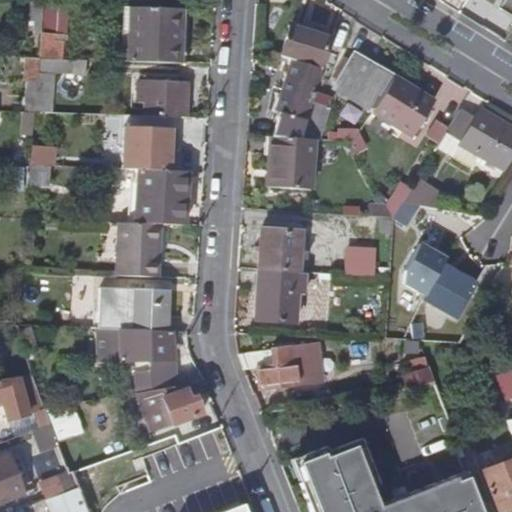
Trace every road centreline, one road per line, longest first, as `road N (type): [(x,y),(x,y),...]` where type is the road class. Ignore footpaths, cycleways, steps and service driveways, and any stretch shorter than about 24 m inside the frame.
road 1 (residential): [(235,0),(210,341),(277,511)]
road 2 (residential): [(511,79),(382,0)]
